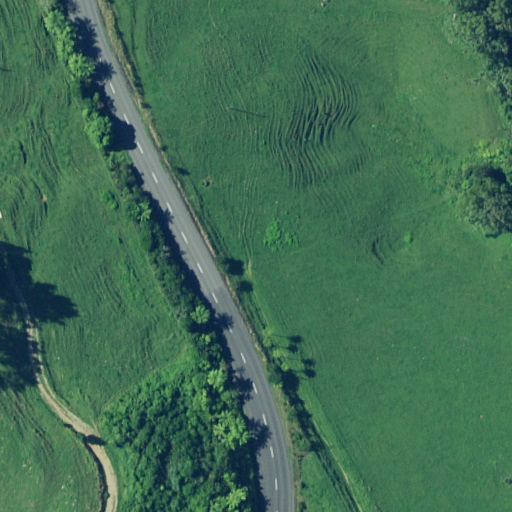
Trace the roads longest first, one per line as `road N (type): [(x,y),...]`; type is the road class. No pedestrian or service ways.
road 1 (unclassified): [(72,0),(144,200),(258,426),(261,511)]
road 2 (track): [(104,511),(114,477),(100,429),(44,375),(33,321),(0,243)]
